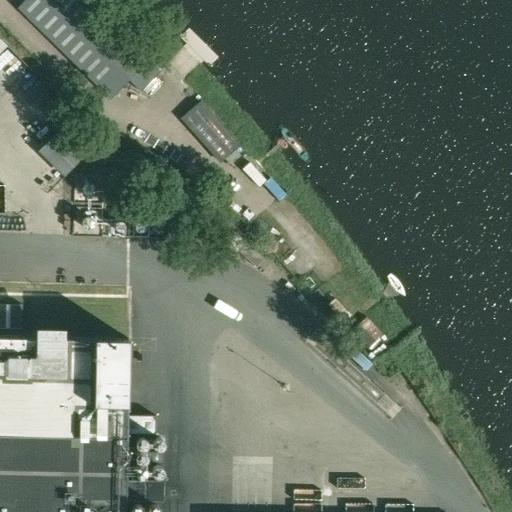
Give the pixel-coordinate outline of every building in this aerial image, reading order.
[(26,0),(19,8),(27,16),(112,99),(130,80),(141,91),(158,73),(82,0),(26,0)] [(222,162),(241,144),(200,99),(181,117),(222,162)] [(235,232),(224,244),(235,254),(238,251),(256,267),(264,259),(235,232)] [(0,511),(123,511),(124,500),(162,500),(162,479),(124,479),(125,436),(125,432),(153,432),(154,413),(126,413),(126,339),(0,336),(0,511)] [(148,460),(157,460),(157,451),(148,451),(148,460)]
